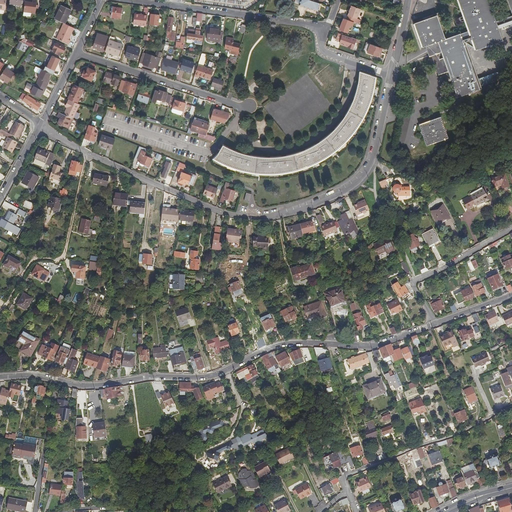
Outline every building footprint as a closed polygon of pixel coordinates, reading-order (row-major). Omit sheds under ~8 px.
[(36,13),(38,1),(32,0),(32,2),(25,1),(23,12),(24,12),(31,12),(36,13)] [(317,11),(320,4),(313,1),(309,0),(300,0),(299,4),(317,11)] [(415,24),(424,48),(432,45),(436,55),(443,53),(458,97),(480,90),(480,88),(477,81),(476,77),(463,41),(473,37),(478,50),(503,41),(499,29),(511,23),(511,0),(508,0),(511,10),(511,16),(497,22),(488,0),(460,0),(471,31),(445,40),(437,16),(419,22),(415,24)] [(65,24),(72,9),(61,5),(55,19),(62,22),(64,23),(65,24)] [(355,23),(360,9),(351,5),(346,20),(352,22),(355,23)] [(122,18),(123,8),(113,6),(112,17),(122,18)] [(146,25),(147,15),(134,13),(133,24),(146,25)] [(158,25),(160,15),(150,14),(149,24),(158,25)] [(174,39),(175,32),(174,32),(172,32),(172,27),(174,18),(168,17),(166,36),(169,37),(169,39),(174,39)] [(347,32),(350,25),(351,26),(352,22),(346,20),(343,19),(343,21),(342,21),(339,29),(341,30),(340,32),(344,33),(345,31),(347,32)] [(69,39),(74,28),(65,24),(64,23),(57,39),(69,44),(71,40),(69,39)] [(221,45),(223,32),(220,31),(220,28),(207,27),(206,40),(218,41),(218,45),(221,45)] [(194,40),(195,31),(195,30),(189,30),(188,33),(187,33),(186,39),(187,39),(187,42),(191,43),(191,40),(194,40)] [(201,44),(202,35),(199,35),(199,32),(195,31),(194,40),(194,43),(201,44)] [(102,52),(107,36),(97,33),(93,48),(98,49),(98,50),(102,52)] [(388,50),(392,36),(388,34),(384,49),(388,50)] [(353,48),(356,39),(350,37),(350,38),(343,35),(339,44),(353,48)] [(183,49),(185,37),(180,36),(179,41),(175,40),(175,47),(183,49)] [(239,44),(233,42),(234,39),(226,37),(225,47),(231,49),(230,50),(236,52),(235,54),(238,55),(239,51),(238,51),(239,44)] [(118,57),(122,45),(109,40),(105,51),(113,53),(112,55),(118,57)] [(63,52),(65,48),(56,43),(53,48),(52,47),(50,50),(52,51),(59,54),(60,51),(63,52)] [(377,56),(378,52),(380,53),(382,48),(370,44),(367,53),(377,56)] [(136,61),(141,49),(129,45),(125,57),(136,61)] [(210,79),(213,70),(203,67),(207,54),(202,53),(194,76),(197,77),(198,75),(210,79)] [(157,69),(160,58),(155,56),(147,54),(143,64),(153,68),(153,67),(157,69)] [(53,74),(60,59),(53,55),(46,70),(52,73),(53,74)] [(231,56),(231,58),(227,58),(227,66),(236,67),(237,56),(231,56)] [(164,58),(161,70),(175,74),(179,63),(164,58)] [(191,73),(194,64),(183,60),(180,70),(191,73)] [(37,82),(47,87),(49,82),(48,81),(49,78),(52,73),(46,70),(42,68),(36,66),(34,70),(35,71),(39,73),(38,77),(39,77),(37,82)] [(0,79),(7,84),(14,74),(5,68),(0,75),(0,79)] [(92,81),(96,71),(89,68),(87,72),(84,71),(81,76),(92,81)] [(229,149),(223,146),(218,154),(213,160),(215,161),(222,164),(229,167),(236,170),(243,172),(250,173),(258,175),(265,175),(273,175),(280,175),(288,173),(295,172),(302,170),(309,167),(316,164),(323,161),(329,157),(335,152),(341,147),(347,142),(352,137),(356,131),(361,124),(364,118),(368,111),(370,104),(373,97),(375,90),(376,82),(376,76),(360,71),(360,74),(360,80),(358,86),(357,92),(355,98),(353,104),(350,110),(347,116),(343,121),(339,126),(335,131),(330,135),(325,139),(320,143),(315,146),(309,149),(303,152),(297,154),(291,156),(285,157),(279,158),(272,159),(266,159),(259,158),(253,157),(247,156),(241,154),(235,152),(229,149)] [(118,86),(121,77),(106,72),(103,81),(118,86)] [(477,81),(480,88),(503,80),(498,73),(477,81)] [(219,89),(221,81),(213,78),(209,89),(212,90),(213,87),(219,89)] [(133,95),(136,85),(127,81),(123,91),(133,95)] [(45,91),(47,87),(37,82),(35,86),(34,85),(30,93),(40,98),(42,94),(44,90),(45,91)] [(79,101),(84,89),(75,84),(72,89),(74,89),(70,96),(79,101)] [(167,94),(167,93),(160,90),(159,92),(155,90),(151,101),(156,103),(157,99),(165,102),(167,94)] [(41,105),(28,96),(28,95),(23,92),(20,98),(38,110),(41,105)] [(148,104),(150,95),(147,94),(143,93),(140,92),(137,100),(148,104)] [(73,119),(80,105),(77,104),(69,99),(66,104),(68,105),(66,107),(63,114),(73,119)] [(183,111),(185,105),(182,104),(182,102),(175,100),(172,108),(183,111)] [(224,123),(228,117),(229,113),(223,111),(225,106),(223,105),(221,111),(215,109),(214,108),(211,119),(224,123)] [(68,129),(72,119),(59,112),(57,117),(60,118),(57,123),(68,129)] [(408,117),(401,116),(397,143),(404,144),(408,117)] [(441,117),(419,125),(427,146),(449,139),(441,117)] [(206,135),(209,125),(192,119),(187,133),(191,135),(192,130),(205,135),(206,135)] [(17,139),(24,127),(15,122),(8,134),(7,133),(8,131),(1,127),(0,129),(0,133),(1,134),(3,135),(7,138),(9,139),(11,136),(17,139)] [(94,142),(98,132),(97,130),(94,129),(95,128),(88,125),(88,126),(87,130),(84,138),(94,142)] [(112,151),(116,141),(103,135),(99,144),(107,147),(107,149),(112,151)] [(11,153),(17,143),(9,139),(7,138),(1,148),(11,153)] [(138,160),(142,151),(144,148),(139,146),(135,158),(138,160)] [(45,165),(50,167),(52,161),(55,154),(49,152),(49,154),(38,149),(34,159),(45,163),(45,165)] [(55,154),(52,161),(59,164),(64,153),(57,150),(55,154)] [(149,166),(153,158),(145,155),(146,152),(142,151),(138,160),(141,161),(140,163),(149,166)] [(43,168),(45,165),(45,163),(34,159),(33,163),(43,168)] [(76,171),(80,172),(82,165),(79,164),(79,163),(72,161),(69,169),(76,171)] [(166,178),(170,169),(169,168),(171,164),(167,162),(165,166),(165,167),(161,176),(166,178)] [(185,165),(180,162),(178,167),(177,170),(182,172),(185,165)] [(49,178),(61,182),(63,175),(58,174),(61,167),(54,165),(49,178)] [(32,189),(38,178),(27,172),(21,183),(32,189)] [(189,184),(192,176),(182,172),(178,182),(179,184),(182,185),(184,184),(186,185),(186,183),(189,184)] [(107,186),(109,177),(95,174),(93,183),(107,186)] [(505,175),(491,179),(493,187),(501,185),(502,189),(509,187),(505,175)] [(388,183),(387,180),(380,183),(383,189),(386,188),(385,185),(388,183)] [(224,187),(221,197),(220,201),(224,202),(225,198),(233,201),(236,191),(229,189),(230,183),(226,181),(224,187)] [(215,198),(219,189),(207,185),(203,194),(215,198)] [(408,194),(411,194),(411,188),(403,188),(402,186),(401,187),(400,186),(398,185),(395,187),(394,189),(395,191),(395,193),(397,194),(399,194),(399,197),(408,197),(408,194)] [(471,195),(468,197),(472,204),(474,203),(475,204),(483,200),(484,202),(488,199),(483,188),(470,195),(471,195)] [(126,206),(128,195),(115,193),(113,205),(126,206)] [(57,210),(60,200),(50,197),(48,207),(53,209),(53,210),(57,211),(57,210)] [(466,207),(472,205),(472,204),(468,197),(462,200),(466,207)] [(368,210),(364,200),(360,202),(360,203),(357,204),(352,206),(355,211),(356,211),(358,215),(362,213),(368,210)] [(30,209),(32,204),(25,201),(23,207),(30,209)] [(143,218),(145,204),(131,202),(130,213),(139,214),(138,217),(143,218)] [(34,206),(31,215),(33,216),(34,214),(38,216),(40,210),(38,208),(34,206)] [(444,206),(432,212),(439,225),(451,219),(444,206)] [(1,222),(0,221),(0,226),(16,235),(19,229),(12,225),(15,219),(14,219),(16,216),(8,211),(3,221),(2,220),(1,222)] [(194,213),(179,211),(178,221),(193,223),(194,213)] [(338,227),(344,238),(355,233),(354,230),(357,229),(353,221),(350,223),(348,218),(342,221),(343,223),(341,224),(341,225),(338,227)] [(88,235),(91,221),(82,219),(79,233),(88,235)] [(319,227),(324,239),(336,234),(332,222),(322,226),(319,227)] [(313,223),(300,226),(303,236),(315,233),(313,223)] [(291,241),(303,237),(303,236),(300,226),(288,229),(288,227),(286,228),(287,235),(290,234),(291,241)] [(212,249),(221,250),(221,244),(218,244),(220,228),(215,227),(212,249)] [(235,232),(235,230),(227,229),(226,242),(240,244),(242,232),(235,232)] [(434,230),(422,236),(428,249),(440,243),(434,230)] [(414,233),(405,237),(410,249),(419,245),(414,233)] [(257,246),(257,248),(263,249),(263,250),(268,250),(269,237),(263,236),(263,238),(253,237),(253,246),(257,246)] [(386,238),(372,245),(377,254),(387,248),(389,251),(392,249),(386,238)] [(190,269),(198,270),(199,260),(198,260),(198,256),(197,256),(197,251),(191,251),(190,259),(191,259),(190,269)] [(143,255),(139,254),(138,262),(142,262),(142,264),(150,265),(153,265),(153,259),(151,259),(151,255),(143,254),(143,255)] [(508,254),(501,257),(503,262),(501,262),(504,269),(511,265),(511,257),(510,258),(508,254)] [(17,269),(20,262),(8,255),(2,265),(8,268),(10,265),(17,269)] [(471,270),(478,267),(475,260),(468,263),(471,270)] [(409,271),(404,261),(400,262),(405,273),(409,271)] [(97,266),(97,262),(90,262),(88,270),(96,271),(97,266)] [(295,268),(290,269),(294,281),(313,275),(310,265),(296,269),(295,268)] [(84,280),(86,268),(73,266),(72,273),(74,274),(74,277),(77,277),(77,279),(84,280)] [(43,282),(48,274),(37,267),(32,275),(43,282)] [(488,278),(492,289),(504,284),(499,273),(488,278)] [(183,290),(184,275),(174,275),(173,290),(183,290)] [(476,283),(471,285),(476,294),(484,291),(478,278),(475,280),(476,283)] [(242,293),(238,282),(230,284),(235,296),(242,293)] [(398,282),(393,285),(401,300),(410,295),(404,285),(401,287),(398,282)] [(473,295),(468,285),(452,293),(457,303),(473,295)] [(339,288),(324,294),(329,307),(343,301),(339,288)] [(25,310),(31,299),(23,294),(17,305),(25,310)] [(402,310),(396,300),(386,305),(390,314),(395,312),(396,311),(397,312),(402,310)] [(439,300),(430,305),(434,312),(443,307),(439,300)] [(320,302),(303,308),(307,317),(314,315),(316,320),(325,316),(320,302)] [(374,305),(366,308),(370,317),(382,312),(378,303),(374,305)] [(295,317),(291,306),(279,311),(280,314),(281,314),(283,320),(289,318),(290,319),(295,317)] [(191,319),(187,308),(176,312),(179,323),(191,319)] [(352,315),(355,324),(357,330),(359,330),(360,331),(363,330),(363,328),(362,325),(365,324),(360,311),(358,310),(356,311),(356,312),(356,314),(352,315)] [(511,311),(501,317),(505,326),(509,324),(511,322),(511,311)] [(493,312),(483,316),(488,325),(492,323),(497,321),(493,312)] [(266,330),(275,326),(270,315),(261,318),(266,330)] [(232,336),(239,333),(236,323),(235,320),(233,319),(228,320),(226,322),(228,327),(229,326),(232,336)] [(326,335),(334,333),(331,324),(323,327),(326,335)] [(351,336),(359,333),(357,330),(355,324),(347,327),(351,336)] [(312,338),(308,330),(303,332),(306,339),(312,338)] [(458,345),(451,330),(446,332),(447,334),(439,337),(445,350),(458,345)] [(461,330),(457,332),(461,341),(473,336),(470,330),(466,332),(465,330),(462,331),(461,330)] [(30,355),(39,340),(32,336),(29,334),(23,332),(19,341),(25,344),(21,350),(30,355)] [(416,335),(411,337),(414,345),(419,343),(416,335)] [(228,346),(226,340),(213,344),(215,352),(222,350),(221,349),(228,346)] [(51,361),(57,347),(52,344),(51,345),(45,342),(43,346),(42,346),(38,355),(51,361)] [(390,344),(385,346),(387,352),(390,350),(394,359),(401,356),(398,347),(392,350),(390,344)] [(169,355),(167,346),(160,348),(160,347),(152,349),(154,359),(158,359),(158,358),(169,355)] [(385,346),(378,349),(382,359),(389,356),(387,352),(385,346)] [(407,346),(400,349),(404,359),(411,356),(407,346)] [(54,363),(63,367),(67,359),(65,358),(66,355),(68,356),(70,351),(61,347),(54,363)] [(180,366),(188,364),(182,347),(169,351),(172,365),(179,363),(180,366)] [(148,360),(148,349),(142,350),(142,351),(140,351),(141,358),(143,358),(143,360),(148,360)] [(68,359),(72,361),(75,352),(70,350),(70,351),(68,356),(67,359),(68,359)] [(299,350),(288,354),(294,365),(304,362),(299,350)] [(119,365),(121,353),(114,351),(111,365),(116,367),(117,364),(119,365)] [(124,351),(122,366),(133,367),(135,352),(124,351)] [(199,355),(197,351),(191,353),(193,357),(189,359),(192,368),(196,367),(196,369),(203,366),(199,355)] [(271,353),(273,358),(274,360),(276,359),(281,368),(290,363),(285,353),(277,356),(274,352),(271,353)] [(483,362),(488,360),(484,352),(470,358),(473,366),(479,364),(479,365),(483,363),(483,362)] [(83,365),(96,369),(99,358),(86,354),(83,365)] [(267,355),(261,358),(268,373),(278,368),(274,360),(273,358),(269,359),(267,355)] [(351,368),(369,362),(367,355),(362,356),(362,355),(348,360),(351,368)] [(433,364),(430,355),(427,357),(426,355),(419,358),(423,368),(433,364)] [(329,357),(318,360),(321,370),(332,367),(329,357)] [(99,358),(96,369),(104,371),(108,360),(99,358)] [(63,368),(60,375),(64,376),(67,370),(72,372),(76,363),(72,361),(68,359),(64,369),(63,368)] [(489,362),(488,360),(483,362),(483,363),(479,365),(479,364),(473,366),(474,368),(489,362)] [(252,364),(235,372),(238,379),(240,383),(241,382),(242,384),(250,380),(251,383),(256,381),(255,379),(258,377),(257,374),(252,364)] [(511,381),(508,373),(508,372),(500,376),(510,398),(511,396),(511,386),(511,384),(511,381)] [(389,376),(387,373),(383,374),(385,380),(386,379),(388,385),(392,383),(394,387),(400,385),(395,373),(392,375),(389,376)] [(412,379),(411,375),(406,378),(407,381),(405,382),(408,389),(415,386),(412,379)] [(367,397),(387,389),(382,378),(363,386),(367,397)] [(11,383),(12,381),(8,382),(7,386),(10,387),(7,397),(12,399),(13,395),(18,396),(21,386),(11,383)] [(197,401),(204,399),(199,388),(194,389),(194,386),(191,386),(191,383),(181,382),(181,385),(180,385),(180,392),(185,392),(193,392),(197,401)] [(215,385),(214,383),(203,388),(208,400),(213,398),(212,394),(217,391),(218,392),(222,391),(218,383),(215,385)] [(36,397),(33,396),(31,403),(30,406),(35,407),(36,403),(35,403),(35,399),(42,400),(43,394),(44,395),(45,389),(43,388),(43,387),(38,386),(38,387),(35,386),(34,392),(37,393),(36,397)] [(498,386),(488,389),(492,399),(502,396),(498,386)] [(121,387),(103,390),(103,394),(106,394),(107,399),(123,396),(121,387)] [(476,400),(471,387),(462,391),(468,404),(476,400)] [(160,396),(165,409),(175,404),(169,392),(160,396)] [(407,403),(412,416),(425,411),(420,398),(407,403)] [(67,402),(58,400),(57,408),(56,414),(62,415),(62,421),(67,421),(69,409),(66,409),(67,402)] [(463,410),(454,414),(457,423),(466,419),(463,410)] [(387,411),(380,414),(382,420),(389,417),(387,411)] [(82,418),(76,418),(76,424),(76,428),(77,428),(77,438),(86,438),(86,427),(82,427),(82,418)] [(422,434),(426,432),(420,419),(416,420),(422,434)] [(217,427),(219,427),(220,422),(218,421),(216,422),(215,420),(208,423),(207,421),(193,427),(193,429),(192,430),(192,432),(193,433),(194,434),(195,434),(196,434),(198,439),(199,439),(204,441),(206,435),(204,434),(203,432),(204,432),(204,431),(205,430),(207,432),(207,433),(211,431),(211,430),(211,428),(212,427),(214,428),(217,427)] [(368,428),(363,430),(366,438),(378,434),(374,426),(372,420),(366,422),(368,428)] [(95,437),(107,436),(105,423),(93,425),(95,437)] [(390,424),(379,428),(381,435),(392,430),(390,424)] [(236,436),(232,438),(235,445),(236,446),(240,444),(244,445),(245,442),(247,441),(250,441),(250,442),(253,443),(253,442),(257,444),(259,439),(263,437),(260,431),(257,433),(255,432),(254,433),(250,434),(249,435),(246,435),(246,436),(244,435),(237,438),(236,436)] [(152,433),(145,435),(148,443),(154,442),(152,433)] [(225,450),(228,451),(230,445),(231,446),(232,446),(229,440),(203,451),(205,454),(209,458),(216,460),(218,453),(225,450)] [(20,459),(22,445),(15,444),(12,457),(20,459)] [(23,459),(33,461),(36,446),(34,446),(26,444),(24,445),(22,445),(20,459),(21,457),(23,457),(23,459)] [(362,454),(359,446),(350,449),(353,457),(362,454)] [(421,447),(416,448),(417,452),(418,453),(420,459),(424,458),(425,457),(421,447)] [(277,465),(292,458),(287,448),(272,455),(277,465)] [(431,466),(443,461),(439,450),(433,452),(433,454),(427,457),(431,466)] [(324,466),(323,467),(325,472),(333,468),(347,462),(350,469),(354,468),(350,454),(336,460),(333,453),(321,458),(324,466)] [(501,464),(496,453),(492,454),(493,455),(489,456),(490,457),(485,459),(489,468),(501,464)] [(262,461),(251,467),(257,478),(260,476),(259,474),(262,472),(262,473),(267,470),(262,461)] [(476,469),(473,464),(462,469),(464,474),(463,474),(467,484),(477,480),(472,470),(476,469)] [(237,475),(241,483),(241,485),(242,487),(250,487),(251,489),(256,488),(258,485),(256,480),(255,480),(251,471),(246,472),(245,469),(242,470),(237,475)] [(66,489),(72,490),(73,472),(64,472),(64,483),(67,483),(66,489)] [(462,488),(466,486),(462,477),(459,478),(457,474),(454,475),(456,479),(453,480),(454,483),(456,488),(461,487),(462,488)] [(366,475),(362,477),(362,478),(355,481),(359,491),(371,486),(366,475)] [(215,492),(228,485),(224,476),(210,483),(215,492)] [(323,487),(320,489),(324,497),(329,495),(333,493),(329,484),(328,485),(326,481),(321,484),(323,487)] [(448,492),(445,484),(442,485),(441,482),(438,483),(439,487),(436,488),(439,495),(448,492)] [(60,495),(61,486),(50,484),(49,493),(55,494),(55,495),(60,495)] [(309,494),(304,484),(290,491),(292,494),(294,493),(298,499),(309,494)] [(410,494),(413,504),(423,500),(419,490),(410,494)] [(22,511),(24,511),(27,502),(9,498),(7,508),(22,511)] [(401,498),(391,502),(395,511),(405,507),(401,498)] [(498,511),(511,511),(511,510),(509,498),(497,501),(498,511)] [(429,501),(432,508),(438,505),(438,504),(436,501),(435,499),(429,501)] [(272,506),(275,511),(286,511),(289,511),(283,500),(272,506)] [(385,511),(381,502),(368,508),(369,511),(385,511)]
